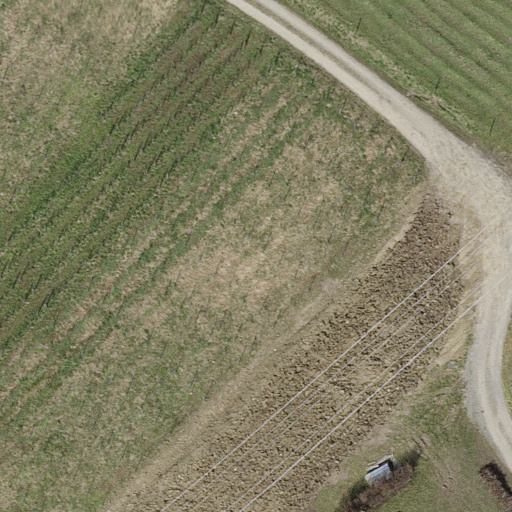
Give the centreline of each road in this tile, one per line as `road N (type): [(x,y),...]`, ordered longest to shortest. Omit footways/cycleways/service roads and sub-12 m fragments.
road 1 (track): [(511,444),(485,393),(508,247),(495,208),(370,82),(244,0)]
road 2 (motorway): [(317,511),(511,362)]
road 3 (motorway): [(159,0),(0,141)]
